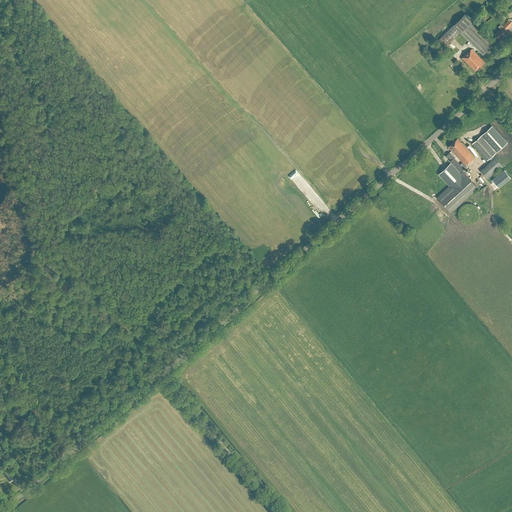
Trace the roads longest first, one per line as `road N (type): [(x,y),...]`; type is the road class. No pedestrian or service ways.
road 1 (tertiary): [(162,373),(511,63)]
road 2 (track): [(0,83),(51,232),(162,373)]
road 3 (tertiary): [(2,511),(162,373)]
road 4 (unclassified): [(162,373),(277,511)]
